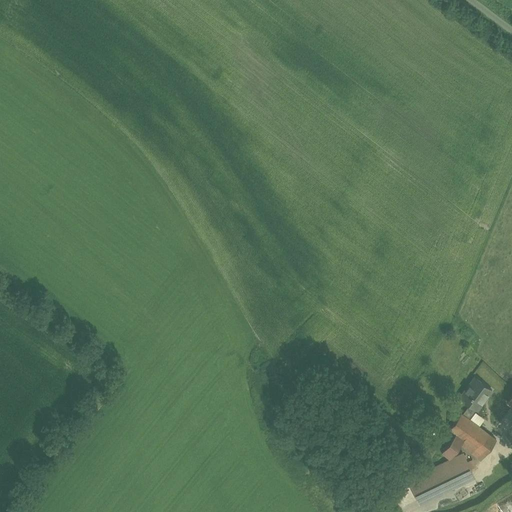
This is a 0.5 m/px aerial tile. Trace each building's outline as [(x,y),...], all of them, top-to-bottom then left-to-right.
[(492,390),(475,377),(461,397),(470,404),(462,414),(470,420),(492,390)] [(462,414),(461,413),(450,429),(457,434),(464,439),(470,444),(482,428),(470,420),(462,414)] [(496,439),(482,428),(470,444),(464,439),(450,458),(470,473),(496,439)] [(436,451),(411,433),(402,445),(418,457),(426,464),(436,451)] [(457,434),(443,452),(450,458),(464,439),(457,434)] [(426,464),(418,457),(412,465),(420,472),(426,464)]
